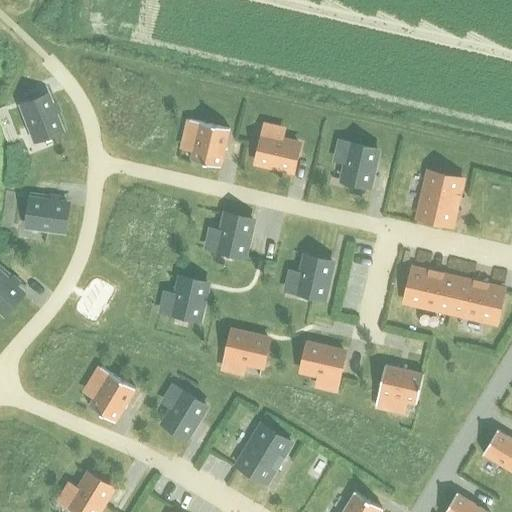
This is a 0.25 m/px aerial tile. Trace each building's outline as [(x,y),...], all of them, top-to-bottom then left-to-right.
[(44,92),(19,102),(32,136),(58,126),(44,92)] [(220,167),(229,128),(189,119),(187,128),(197,130),(190,160),(220,167)] [(292,170),(298,143),(262,135),(256,162),(292,170)] [(369,186),(377,149),(350,143),(342,179),(369,186)] [(451,224),(462,179),(428,171),(417,217),(451,224)] [(31,199),(27,225),(64,230),(67,203),(31,199)] [(244,256),(252,220),(225,213),(217,250),(244,256)] [(323,299),(332,263),(305,257),(296,293),(323,299)] [(450,312),(458,278),(413,268),(405,302),(450,312)] [(0,273),(0,309),(4,313),(22,292),(0,273)] [(198,319),(207,283),(180,277),(172,313),(198,319)] [(495,322),(503,288),(458,278),(450,312),(495,322)] [(262,365),(268,338),(232,330),(225,357),(262,365)] [(338,378),(344,351),(308,343),(301,370),(338,378)] [(416,403),(423,373),(384,365),(375,405),(384,407),(386,396),(416,403)] [(114,422),(135,388),(100,366),(95,374),(104,380),(88,406),(114,422)] [(187,437),(206,405),(182,391),(163,422),(187,437)] [(266,482),(291,442),(261,424),(237,464),(266,482)] [(511,471),(511,438),(497,429),(482,453),(511,471)] [(80,511),(96,511),(112,487),(88,473),(69,505),(80,511)] [(378,511),(382,508),(355,491),(342,511),(378,511)] [(488,511),(456,493),(444,511),(488,511)]
